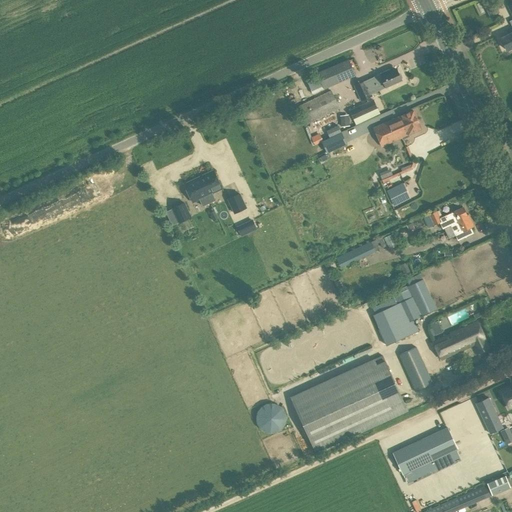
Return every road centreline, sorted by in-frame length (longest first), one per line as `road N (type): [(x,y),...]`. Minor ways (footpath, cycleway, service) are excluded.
road 1 (unclassified): [(0,205),(428,12)]
road 2 (track): [(511,373),(207,511)]
road 3 (secondary): [(511,195),(428,12)]
